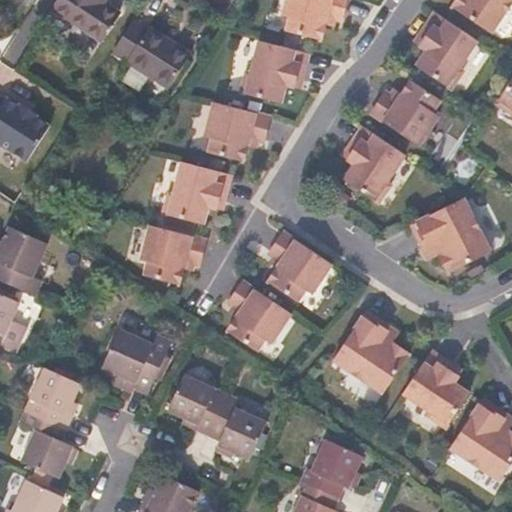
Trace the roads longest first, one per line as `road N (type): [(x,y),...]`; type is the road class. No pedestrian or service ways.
road 1 (residential): [(414,0),(320,124),(284,182),(284,200)]
road 2 (residential): [(284,200),(419,293),(449,303),(470,299)]
road 3 (residential): [(198,468),(126,437),(95,511)]
road 4 (residential): [(191,310),(264,207),(284,200)]
